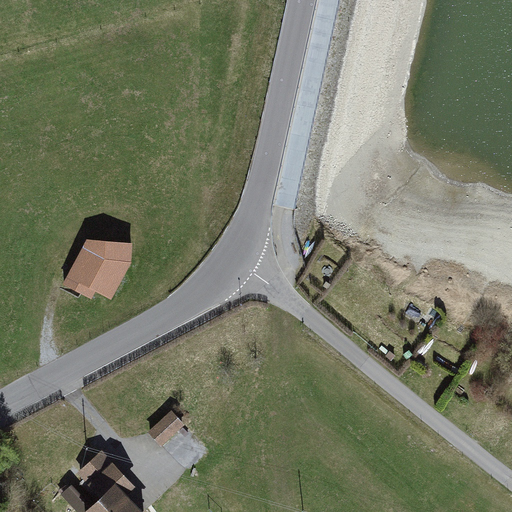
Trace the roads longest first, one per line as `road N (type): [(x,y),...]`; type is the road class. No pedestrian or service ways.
road 1 (unclassified): [(234,260),(511,474)]
road 2 (tertiary): [(0,404),(198,296),(234,260)]
road 3 (tertiary): [(234,260),(266,166),(300,0)]
